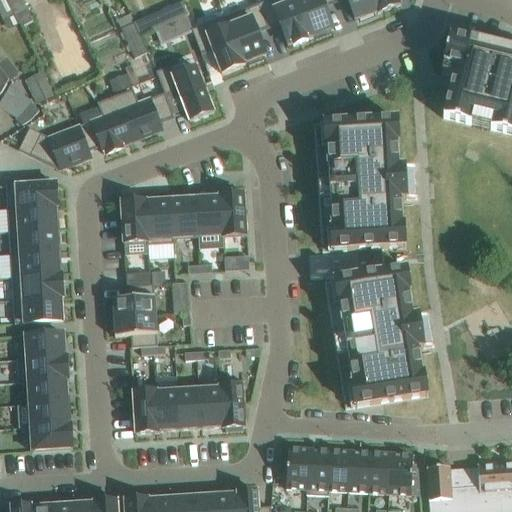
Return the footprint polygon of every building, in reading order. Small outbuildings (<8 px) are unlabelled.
[(14,15),(6,0),(0,0),(0,17),(2,21),(14,15)] [(6,0),(14,15),(20,28),(32,22),(26,10),(20,0),(6,0)] [(310,40),(295,0),(273,0),(266,3),(259,6),(268,30),(280,25),(288,48),(293,46),(293,48),(308,42),(308,41),(310,40)] [(335,4),(333,0),(295,0),(310,40),(315,38),(317,41),(330,35),(329,32),(333,31),(324,8),(335,4)] [(377,14),(371,0),(333,0),(335,4),(345,0),(347,0),(356,22),(359,21),(361,24),(374,18),(373,15),(377,14)] [(398,0),(371,0),(377,14),(377,15),(401,6),(398,0)] [(266,57),(257,34),(268,30),(259,6),(226,19),(244,65),(248,64),(249,67),(263,61),(262,58),(266,57)] [(244,65),(226,19),(223,13),(203,21),(205,26),(192,31),(192,32),(193,35),(201,55),(212,51),(222,75),(244,67),(244,65)] [(158,14),(134,25),(139,37),(154,30),(163,26),(158,14)] [(163,26),(154,30),(162,49),(193,35),(192,32),(192,31),(186,16),(163,26)] [(122,30),(134,60),(147,54),(139,37),(134,25),(122,30)] [(511,52),(510,58),(487,52),(488,46),(471,42),(471,44),(450,38),(447,50),(446,55),(441,75),(453,78),(451,87),(443,120),(511,136),(511,52)] [(6,60),(0,64),(0,70),(9,82),(18,74),(6,60)] [(189,123),(214,113),(197,69),(174,78),(170,69),(156,74),(165,97),(165,98),(178,93),(189,123)] [(0,96),(9,82),(0,70),(0,96)] [(0,101),(0,105),(16,120),(32,102),(14,86),(0,101)] [(159,125),(174,119),(165,98),(165,97),(140,107),(135,93),(116,100),(133,145),(162,134),(159,125)] [(133,145),(116,100),(99,107),(105,121),(79,130),(88,153),(101,148),(104,156),(105,155),(106,156),(124,150),(123,148),(133,145)] [(40,109),(31,103),(18,120),(24,125),(32,118),(40,109)] [(415,198),(414,186),(414,182),(413,170),(413,168),(405,168),(399,169),(397,144),(399,144),(397,121),(314,126),(322,255),(356,252),(358,252),(381,251),(383,251),(405,249),(404,226),(402,226),(401,207),(401,206),(401,201),(415,201),(415,198)] [(88,153),(79,130),(51,141),(29,130),(19,152),(56,170),(59,169),(61,173),(91,161),(88,153)] [(57,210),(56,185),(6,188),(7,212),(56,210),(57,210)] [(247,238),(244,196),(219,198),(219,199),(222,238),(222,239),(247,238)] [(222,238),(219,199),(196,200),(198,240),(222,238)] [(198,240),(196,200),(172,202),(174,241),(198,240)] [(147,244),(145,202),(121,204),(124,245),(147,244)] [(174,241),(172,202),(146,203),(146,202),(145,202),(147,244),(147,248),(174,246),(174,241)] [(58,232),(56,210),(7,212),(9,235),(58,232)] [(59,255),(58,232),(9,235),(10,258),(59,255)] [(60,276),(59,255),(10,258),(12,279),(60,276)] [(249,272),(248,258),(224,260),(225,274),(249,272)] [(212,275),(212,267),(200,268),(200,276),(212,275)] [(200,276),(200,268),(188,268),(188,276),(200,276)] [(429,330),(427,318),(427,316),(418,317),(413,318),(409,294),(410,294),(406,271),(384,274),(383,274),(359,278),(358,278),(324,284),(345,411),(427,398),(423,375),(422,375),(419,356),(419,355),(418,351),(432,348),(432,346),(430,334),(429,330)] [(165,285),(164,274),(153,274),(153,286),(165,285)] [(150,287),(150,275),(126,276),(127,288),(127,289),(128,289),(150,287)] [(63,301),(62,276),(60,276),(12,279),(13,304),(62,301),(63,301)] [(176,285),(172,286),(173,300),(188,299),(187,285),(176,285)] [(156,318),(154,287),(150,287),(128,289),(128,300),(112,301),(113,302),(113,309),(110,309),(110,321),(156,318)] [(63,324),(62,301),(13,304),(15,327),(63,324)] [(189,316),(182,316),(183,328),(191,328),(190,316),(189,316)] [(157,349),(156,318),(110,321),(111,332),(115,332),(115,338),(115,339),(131,338),(131,350),(141,350),(153,349),(157,349)] [(66,358),(64,335),(20,338),(22,361),(66,358)] [(165,356),(165,348),(157,349),(153,349),(154,357),(165,356)] [(154,357),(153,349),(141,350),(142,358),(154,357)] [(231,360),(230,352),(218,353),(219,361),(231,360)] [(209,362),(209,354),(197,355),(197,363),(209,362)] [(197,363),(197,355),(185,355),(185,363),(197,363)] [(68,383),(67,358),(66,358),(22,361),(17,361),(18,386),(28,385),(67,383),(68,383)] [(68,405),(67,383),(28,385),(29,407),(68,405)] [(246,429),(244,405),(243,383),(219,384),(219,386),(222,430),(222,431),(246,429)] [(222,430),(219,386),(198,387),(198,392),(201,431),(222,430)] [(159,433),(158,394),(157,388),(133,390),(136,436),(159,435),(159,433)] [(201,431),(198,392),(177,393),(180,432),(201,431)] [(180,432),(177,393),(158,394),(159,433),(180,432)] [(70,426),(68,405),(29,407),(31,429),(70,426)] [(73,451),(71,426),(70,426),(31,429),(32,454),(73,451)] [(306,493),(309,451),(288,450),(286,492),(306,493)] [(329,494),(331,452),(309,451),(306,493),(306,498),(329,499),(329,494)] [(348,495),(350,454),(331,452),(329,494),(348,495)] [(369,496),(371,455),(350,454),(348,495),(369,496)] [(389,497),(391,456),(371,455),(369,496),(389,497)] [(411,498),(413,457),(391,456),(389,497),(411,498)] [(511,511),(511,464),(499,466),(502,511),(511,511)] [(479,467),(477,467),(479,489),(465,490),(466,511),(502,511),(499,466),(479,467)] [(429,503),(429,504),(429,511),(466,511),(465,490),(451,491),(449,471),(450,471),(450,469),(426,471),(427,472),(429,503)] [(270,511),(270,509),(258,510),(257,494),(237,495),(237,496),(238,511),(270,511)] [(238,511),(237,496),(215,498),(216,511),(238,511)] [(216,511),(215,498),(193,499),(193,511),(216,511)] [(193,511),(193,499),(170,500),(171,511),(193,511)] [(171,511),(170,500),(149,502),(149,511),(171,511)] [(149,511),(149,502),(148,501),(125,502),(125,511),(149,511)] [(118,511),(118,503),(94,504),(94,505),(94,511),(118,511)]
